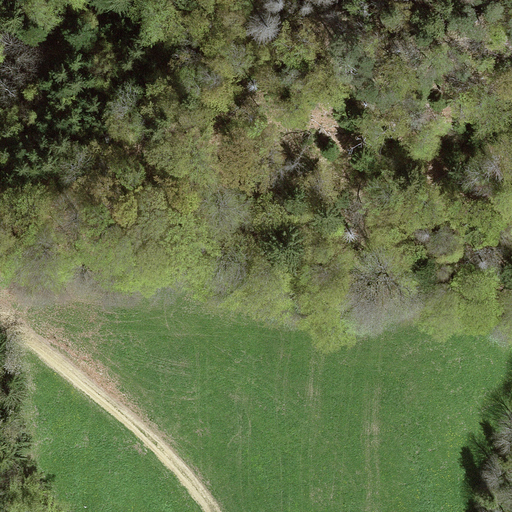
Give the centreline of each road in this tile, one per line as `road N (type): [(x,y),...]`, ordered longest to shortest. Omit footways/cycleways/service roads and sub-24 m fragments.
road 1 (track): [(191,473),(0,303)]
road 2 (track): [(0,97),(76,0)]
